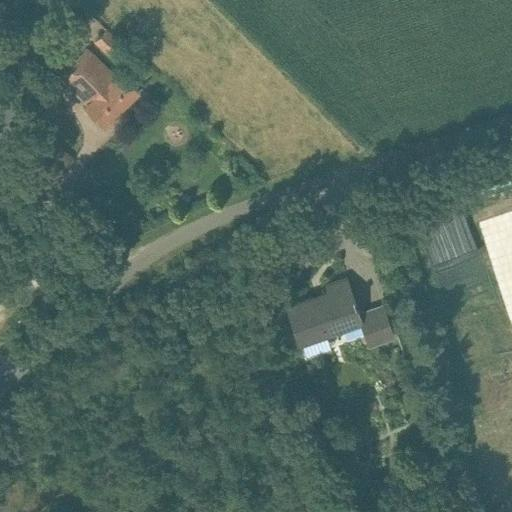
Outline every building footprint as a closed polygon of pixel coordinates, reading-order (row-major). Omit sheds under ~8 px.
[(57,45),(65,54),(83,38),(75,29),(57,45)] [(109,31),(109,32),(108,32),(105,31),(94,42),(107,53),(119,40),(109,31)] [(59,76),(86,103),(84,105),(104,126),(116,114),(115,114),(138,91),(119,72),(114,76),(87,49),(59,76)] [(17,181),(38,199),(74,159),(53,141),(17,181)] [(393,336),(389,323),(382,304),(359,312),(355,303),(357,302),(356,297),(353,297),(346,276),(325,283),(329,294),(314,299),(313,296),(286,305),(299,343),(361,322),(369,345),(393,336)]
